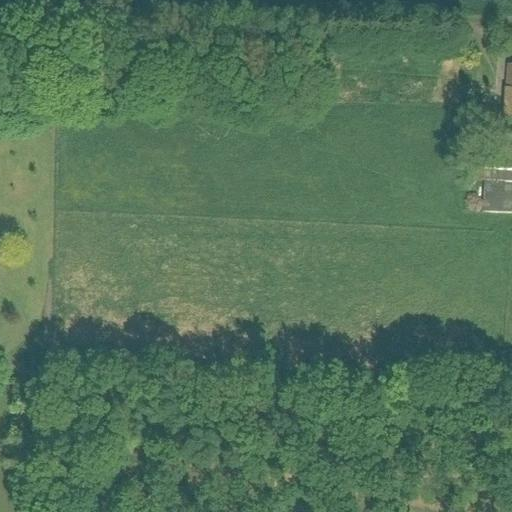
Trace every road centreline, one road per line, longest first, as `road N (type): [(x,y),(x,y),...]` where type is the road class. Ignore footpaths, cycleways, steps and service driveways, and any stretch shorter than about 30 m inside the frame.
road 1 (track): [(511,23),(0,3)]
road 2 (track): [(481,511),(188,468),(146,475)]
